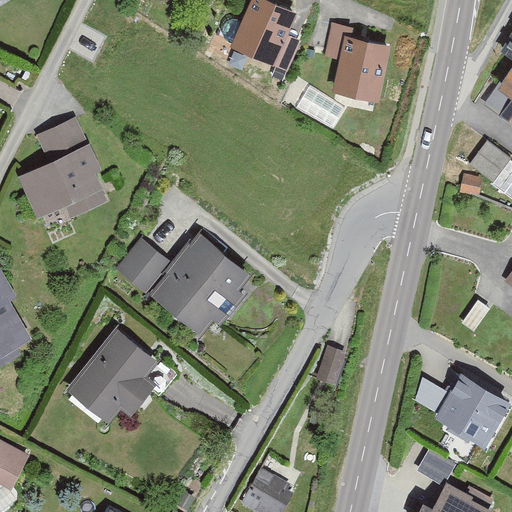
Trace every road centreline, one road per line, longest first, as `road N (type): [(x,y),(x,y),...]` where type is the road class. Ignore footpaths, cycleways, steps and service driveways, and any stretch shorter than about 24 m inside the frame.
road 1 (residential): [(418,215),(378,216),(354,239),(309,341),(210,511)]
road 2 (secondary): [(352,511),(418,215)]
road 3 (residential): [(86,0),(0,171)]
road 4 (residential): [(511,10),(434,142)]
road 5 (secondary): [(434,142),(465,0)]
